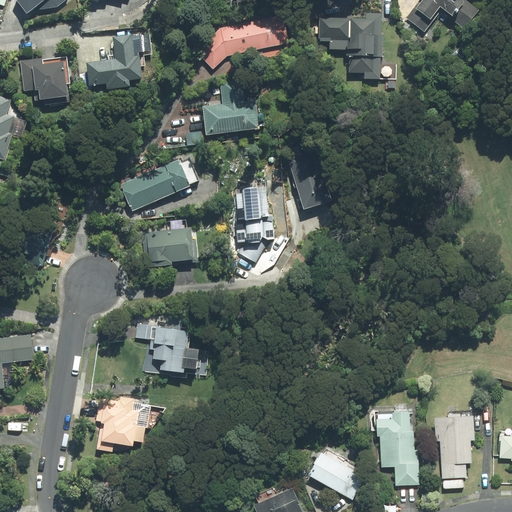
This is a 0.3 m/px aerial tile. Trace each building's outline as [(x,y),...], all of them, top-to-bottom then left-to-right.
[(18,0),(29,14),(39,6),(41,8),(57,6),(65,0),(18,0)] [(417,0),(404,18),(423,32),(439,11),(462,29),(476,10),(463,0),(417,0)] [(216,70),(230,56),(293,43),(287,15),(224,28),(213,32),(196,48),(216,70)] [(382,37),(382,15),(366,15),(366,20),(319,20),(319,42),(355,42),(355,47),(351,47),(351,75),(366,76),(366,82),(382,82),(382,60),(384,60),(384,37),(382,37)] [(141,57),(139,35),(118,37),(121,59),(90,63),(93,87),(110,85),(111,91),(136,88),(135,82),(151,80),(148,56),(141,57)] [(22,61),(26,91),(36,90),(37,101),(47,100),(48,105),(73,102),(72,97),(74,97),(72,84),(73,84),(70,57),(45,60),(44,58),(22,61)] [(93,89),(91,72),(80,73),(82,90),(93,89)] [(249,102),(248,89),(228,91),(230,105),(206,107),(209,136),(265,130),(262,101),(249,102)] [(14,100),(0,95),(0,158),(8,161),(17,134),(12,133),(17,117),(9,115),(14,100)] [(81,107),(71,112),(75,118),(84,113),(81,107)] [(292,159),(310,210),(335,201),(324,169),(329,167),(323,148),(292,159)] [(134,211),(195,186),(184,159),(124,184),(134,211)] [(271,204),(270,186),(240,189),(242,218),(240,218),(242,242),(246,242),(241,251),(261,262),(272,240),(278,239),(276,203),(271,204)] [(197,229),(151,233),(154,266),(200,262),(197,229)] [(159,371),(181,373),(182,368),(195,370),(198,350),(188,349),(190,329),(182,329),(184,315),(161,312),(159,327),(150,326),(148,341),(151,341),(150,351),(154,351),(152,367),(160,368),(159,371)] [(0,391),(8,391),(5,365),(36,361),(33,336),(0,339),(0,391)] [(102,423),(97,450),(112,453),(113,444),(129,447),(130,441),(142,444),(144,428),(137,427),(140,411),(133,410),(135,400),(121,397),(120,402),(101,399),(97,422),(102,423)] [(412,431),(408,431),(407,410),(376,411),(376,419),(375,419),(376,436),(379,436),(380,466),(393,466),(394,486),(418,484),(417,464),(419,464),(419,450),(413,450),(412,431)] [(471,415),(432,418),(434,441),(438,441),(441,479),(465,477),(464,464),(469,463),(468,442),(473,441),(471,415)] [(511,438),(498,438),(498,461),(511,461),(511,463),(511,462),(511,438)] [(357,452),(354,446),(347,450),(350,456),(357,452)] [(363,477),(318,453),(305,475),(351,500),(363,477)] [(422,464),(429,463),(428,455),(421,456),(422,464)] [(300,511),(289,487),(251,504),(254,511),(300,511)]
